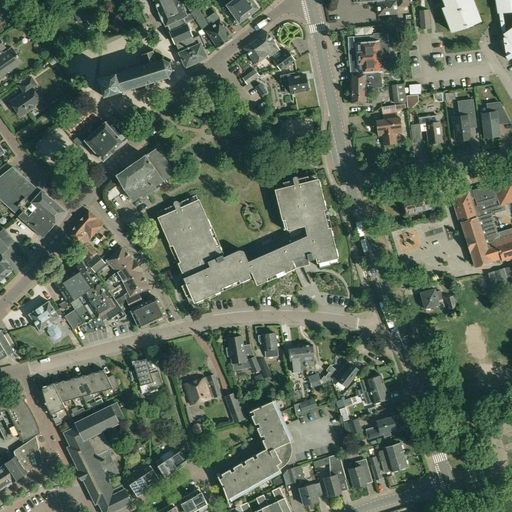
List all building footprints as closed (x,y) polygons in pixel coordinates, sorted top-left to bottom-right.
[(153,0),(160,13),(159,13),(160,14),(160,15),(163,20),(162,21),(163,21),(163,22),(164,22),(165,26),(167,25),(170,31),(175,44),(176,44),(186,66),(187,66),(188,67),(193,64),(193,63),(206,57),(202,48),(205,46),(200,35),(193,38),(190,33),(190,32),(187,25),(186,24),(183,18),(187,16),(179,0),(153,0)] [(192,0),(182,0),(194,18),(204,33),(206,32),(218,48),(232,38),(215,13),(207,19),(202,11),(192,0)] [(224,0),(228,5),(226,5),(239,23),(258,9),(252,0),(224,0)] [(354,0),(354,2),(362,2),(377,1),(378,15),(397,14),(396,1),(384,2),(384,0),(354,0)] [(443,0),(446,7),(443,8),(448,23),(452,21),(455,30),(451,31),(451,32),(474,23),(472,20),(479,17),(472,0),(443,0)] [(511,0),(495,0),(498,13),(511,10),(511,0)] [(84,7),(73,12),(78,22),(89,18),(84,7)] [(428,10),(419,11),(421,29),(430,28),(428,10)] [(506,36),(503,38),(505,56),(507,60),(511,57),(511,29),(505,34),(506,36)] [(267,32),(244,49),(255,64),(268,55),(269,56),(279,49),(267,32)] [(374,36),(353,38),(353,45),(358,44),(359,54),(358,54),(359,64),(360,64),(360,73),(362,73),(364,72),(364,74),(365,74),(365,83),(382,82),(381,71),(380,63),(390,62),(388,42),(387,42),(387,35),(383,35),(383,33),(374,34),(374,36)] [(0,78),(22,63),(12,48),(4,54),(1,51),(5,48),(0,40),(0,78)] [(116,73),(98,79),(104,97),(121,92),(122,95),(124,94),(123,91),(133,88),(134,91),(136,91),(135,88),(145,85),(146,88),(147,87),(146,84),(153,82),(154,85),(156,85),(155,82),(161,80),(162,83),(163,82),(162,79),(167,78),(169,80),(171,79),(169,76),(171,71),(174,71),(175,70),(172,69),(170,63),(172,61),(171,60),(169,62),(163,59),(164,56),(162,56),(162,59),(157,61),(153,51),(154,49),(153,49),(151,51),(142,54),(141,53),(140,54),(142,55),(145,64),(141,66),(140,63),(138,63),(139,66),(129,69),(128,66),(127,67),(127,70),(117,73),(116,70),(115,70),(116,73)] [(288,51),(274,61),(281,70),(294,60),(288,51)] [(254,79),(250,73),(243,79),(247,84),(254,79)] [(294,74),(281,76),(283,86),(285,86),(287,94),(308,90),(307,88),(308,87),(307,83),(306,82),(305,75),(295,77),(294,74)] [(351,77),(351,89),(352,89),(352,103),(372,104),(372,88),(383,88),(382,82),(365,83),(365,74),(364,74),(352,75),(352,77),(351,77)] [(19,97),(11,103),(21,117),(35,107),(34,106),(41,101),(32,88),(36,85),(31,78),(19,86),(24,93),(19,97)] [(404,82),(392,83),(392,87),(393,87),(393,88),(394,101),(395,103),(405,102),(405,100),(404,88),(405,88),(404,82)] [(261,84),(256,87),(262,95),(267,92),(261,84)] [(420,84),(409,85),(410,96),(418,95),(421,95),(420,84)] [(442,94),(434,95),(434,98),(439,102),(442,102),(442,94)] [(410,96),(406,96),(407,107),(413,107),(418,101),(418,95),(410,96)] [(460,117),(453,118),(456,141),(470,139),(468,125),(475,124),(472,100),(458,102),(460,117)] [(406,103),(381,106),(382,114),(397,112),(396,110),(406,108),(406,103)] [(488,114),(482,114),(485,137),(499,135),(497,121),(508,120),(499,103),(487,104),(488,114)] [(383,119),(376,120),(378,136),(382,135),(383,145),(396,144),(395,133),(402,133),(399,117),(397,117),(397,112),(382,114),(383,119)] [(90,135),(84,140),(103,161),(127,138),(109,119),(90,135)] [(439,122),(420,125),(421,132),(427,131),(428,144),(442,143),(439,122)] [(411,125),(412,133),(419,132),(418,124),(411,125)] [(511,137),(511,124),(503,125),(503,138),(511,137)] [(145,155),(116,175),(125,190),(125,189),(133,201),(141,195),(163,180),(175,173),(158,148),(146,156),(145,155)] [(0,200),(19,216),(41,192),(12,167),(1,176),(0,174),(0,200)] [(174,205),(157,212),(163,226),(163,227),(162,227),(162,228),(162,229),(162,230),(163,230),(164,230),(164,231),(165,231),(171,244),(169,245),(178,265),(180,264),(185,277),(183,278),(186,284),(182,286),(190,303),(203,297),(204,298),(205,298),(206,298),(207,298),(207,297),(208,297),(208,296),(208,295),(221,290),(222,291),(242,283),(242,281),(250,277),(248,274),(252,272),(258,283),(266,280),(267,282),(287,273),(286,271),(295,267),(291,260),(307,256),(309,260),(317,258),(319,268),(339,263),(335,248),(336,248),(336,247),(336,246),(336,245),(336,244),(335,244),(334,244),(334,243),(330,229),(332,229),(327,207),(325,208),(321,194),(322,193),(322,192),(323,192),(323,191),(323,190),(322,190),(322,189),(321,189),(320,189),(316,174),(298,179),(298,177),(296,176),(294,177),(293,178),(293,180),(275,184),(278,199),(278,200),(277,200),(277,201),(277,202),(277,203),(278,203),(278,204),(279,204),(280,204),(283,218),(281,219),(284,230),(286,229),(287,234),(245,253),(243,251),(241,250),(238,250),(223,257),(219,247),(221,246),(212,226),(210,227),(204,213),(205,213),(205,212),(205,211),(205,210),(204,209),(203,209),(196,195),(179,203),(178,201),(176,200),(174,201),(174,203),(174,205)] [(469,192),(451,197),(460,226),(462,225),(475,266),(502,258),(503,260),(511,256),(511,233),(499,238),(491,214),(505,210),(503,204),(511,201),(511,181),(494,187),(494,188),(492,188),(491,185),(473,191),(469,193),(469,192)] [(434,190),(421,193),(424,205),(429,204),(430,206),(437,204),(434,190)] [(41,192),(19,216),(43,237),(66,212),(42,191),(41,192)] [(421,193),(403,197),(407,214),(426,210),(424,205),(421,193)] [(88,210),(79,221),(94,234),(104,224),(97,218),(97,217),(88,210)] [(74,227),(70,235),(78,245),(89,256),(96,253),(86,242),(94,234),(79,221),(74,227)] [(0,280),(2,281),(4,279),(4,277),(6,276),(6,275),(13,270),(7,263),(8,262),(1,254),(8,248),(0,238),(0,280)] [(101,259),(91,268),(96,274),(106,266),(110,264),(116,271),(117,271),(117,272),(132,258),(122,247),(107,260),(104,263),(101,259)] [(97,254),(87,263),(91,268),(101,259),(97,254)] [(117,271),(112,275),(114,278),(119,275),(124,282),(142,273),(142,274),(143,273),(133,257),(132,258),(117,272),(117,271)] [(83,261),(56,280),(70,302),(78,297),(78,296),(101,282),(83,261)] [(511,273),(510,267),(487,273),(494,297),(511,291),(511,273)] [(142,273),(124,282),(128,291),(124,295),(126,298),(138,292),(149,287),(142,274),(142,273)] [(101,282),(78,296),(79,297),(93,319),(104,313),(108,320),(123,311),(119,305),(118,304),(110,292),(101,282)] [(38,295),(45,300),(52,292),(45,287),(38,295)] [(435,289),(420,293),(423,301),(421,302),(423,308),(424,308),(425,309),(440,305),(438,300),(443,299),(440,290),(436,291),(435,289)] [(138,292),(126,298),(128,304),(141,298),(138,292)] [(453,296),(445,298),(448,309),(456,307),(453,296)] [(131,309),(139,328),(142,328),(150,325),(149,322),(156,319),(157,321),(165,317),(166,315),(158,298),(156,297),(143,303),(131,309)] [(141,298),(128,304),(131,309),(143,303),(141,298)] [(49,301),(29,314),(40,331),(47,325),(49,327),(48,331),(53,338),(57,339),(61,337),(62,332),(57,325),(53,324),(52,322),(59,317),(60,317),(49,301)] [(65,301),(59,304),(63,309),(68,306),(65,301)] [(75,309),(64,316),(73,329),(84,323),(75,309)] [(1,331),(0,331),(0,360),(14,352),(1,331)] [(263,334),(258,335),(259,343),(261,344),(264,344),(265,350),(266,357),(278,355),(277,349),(276,333),(263,334)] [(228,348),(227,348),(227,349),(228,355),(228,356),(229,356),(229,355),(231,355),(232,363),(233,363),(234,369),(240,368),(240,369),(251,367),(253,372),(260,370),(255,357),(248,359),(248,360),(245,360),(242,337),(242,336),(241,336),(229,338),(228,338),(228,339),(230,348),(228,348)] [(312,344),(301,345),(302,361),(306,361),(306,364),(307,364),(308,367),(313,366),(313,368),(315,367),(315,360),(314,360),(312,344)] [(301,345),(289,347),(291,362),(292,372),(303,370),(302,361),(301,345)] [(263,357),(257,360),(261,369),(267,366),(263,357)] [(136,370),(130,372),(133,379),(138,378),(141,386),(147,384),(149,392),(157,389),(157,387),(163,385),(158,371),(151,373),(146,358),(133,362),(136,370)] [(339,372),(335,377),(346,386),(359,371),(352,365),(348,370),(344,367),(343,367),(339,372)] [(324,376),(322,380),(326,383),(328,379),(329,380),(331,381),(334,377),(335,377),(339,372),(331,366),(328,372),(329,373),(326,377),(324,376)] [(94,374),(102,391),(112,388),(113,390),(120,387),(113,374),(107,377),(103,369),(94,374)] [(84,376),(84,377),(92,394),(102,391),(94,374),(93,372),(84,376)] [(318,373),(309,376),(312,388),(322,385),(318,373)] [(205,377),(184,384),(190,405),(211,398),(211,397),(214,397),(221,395),(215,374),(208,377),(209,382),(207,383),(205,377)] [(261,374),(254,377),(257,382),(263,380),(261,374)] [(74,379),(82,396),(83,396),(85,402),(93,398),(91,394),(92,394),(84,377),(84,376),(83,375),(74,379)] [(367,378),(360,381),(363,389),(364,393),(370,391),(384,386),(381,375),(367,380),(367,378)] [(64,382),(72,399),(82,396),(74,379),(73,377),(64,382)] [(54,385),(62,402),(62,401),(72,399),(64,382),(63,380),(54,385)] [(53,383),(42,388),(46,405),(56,425),(61,423),(56,412),(65,407),(62,401),(62,402),(54,385),(53,383)] [(370,393),(364,395),(367,403),(369,403),(373,401),(374,403),(388,398),(384,386),(370,391),(370,393)] [(0,430),(5,441),(19,434),(21,437),(23,441),(40,432),(40,431),(39,430),(39,429),(39,427),(38,426),(38,425),(37,424),(37,423),(36,421),(36,420),(35,419),(35,418),(34,417),(34,415),(33,414),(33,413),(32,412),(31,411),(31,410),(30,409),(29,408),(29,407),(28,405),(27,404),(27,403),(26,402),(25,401),(25,400),(24,399),(25,396),(20,395),(20,396),(20,397),(19,397),(19,398),(19,399),(18,399),(18,400),(17,400),(17,401),(16,401),(16,402),(15,402),(15,403),(14,403),(13,403),(13,404),(12,404),(11,404),(10,405),(9,405),(8,405),(7,405),(6,405),(5,405),(4,404),(3,404),(2,404),(2,403),(1,403),(0,403),(0,402),(0,430)] [(344,398),(335,401),(338,408),(347,405),(344,398)] [(267,449),(218,477),(222,485),(227,499),(230,498),(231,501),(281,472),(279,469),(283,467),(283,466),(284,466),(285,465),(286,465),(286,464),(287,463),(287,462),(288,462),(288,461),(289,460),(289,459),(290,459),(290,458),(290,457),(291,456),(291,455),(291,454),(291,453),(291,452),(292,451),(292,450),(292,449),(291,448),(291,447),(291,446),(291,445),(291,444),(290,443),(290,442),(290,441),(293,440),(290,433),(282,415),(280,410),(275,400),(250,411),(265,443),(264,443),(264,444),(267,449)] [(307,401),(299,403),(303,413),(310,410),(307,401)] [(77,426),(64,432),(70,446),(67,447),(79,473),(78,473),(82,480),(83,479),(95,505),(98,503),(102,511),(113,511),(132,503),(125,490),(124,490),(122,485),(113,490),(107,478),(118,473),(111,457),(115,454),(112,448),(110,448),(106,439),(110,437),(107,429),(119,423),(125,420),(117,403),(111,406),(111,405),(75,422),(77,426)] [(241,405),(229,409),(234,423),(244,420),(246,419),(241,405)] [(187,406),(184,407),(187,417),(188,423),(192,421),(190,416),(189,411),(187,406)] [(345,407),(340,409),(343,421),(349,419),(345,407)] [(167,408),(159,414),(165,421),(173,415),(167,408)] [(378,427),(374,429),(376,437),(383,434),(385,434),(386,436),(392,434),(391,430),(396,428),(392,417),(377,421),(378,425),(378,427)] [(358,418),(347,422),(352,434),(362,431),(358,418)] [(36,436),(14,450),(15,455),(16,456),(27,471),(34,467),(33,465),(40,463),(43,461),(36,436)] [(385,449),(380,451),(383,460),(388,459),(403,454),(400,443),(384,448),(385,449)] [(161,458),(155,462),(164,475),(187,460),(185,457),(181,445),(172,451),(174,454),(163,462),(161,458)] [(331,476),(324,478),(327,491),(326,491),(328,498),(333,496),(332,495),(341,493),(338,482),(346,480),(341,462),(339,454),(329,457),(329,465),(331,476)] [(383,460),(381,461),(382,465),(384,473),(391,471),(407,466),(403,454),(388,459),(383,460)] [(8,461),(0,466),(0,477),(6,486),(19,477),(27,471),(16,456),(8,461)] [(376,456),(369,458),(371,465),(378,462),(376,456)] [(356,467),(348,469),(351,478),(350,478),(351,485),(353,484),(354,487),(366,483),(363,473),(369,471),(365,458),(355,462),(356,467)] [(321,459),(314,462),(316,468),(323,466),(321,459)] [(378,462),(371,465),(373,471),(375,480),(382,478),(380,469),(378,462)] [(133,477),(127,481),(136,494),(159,479),(150,465),(144,469),(146,473),(135,480),(133,477)] [(287,470),(283,475),(286,485),(297,482),(298,484),(304,506),(319,501),(318,496),(314,485),(314,484),(304,487),(303,482),(305,481),(301,466),(287,470)] [(176,486),(186,481),(183,474),(173,479),(176,486)] [(268,505),(271,511),(290,511),(291,511),(279,487),(272,491),(277,501),(268,505)] [(199,488),(189,493),(198,510),(208,504),(199,488)] [(189,493),(179,499),(186,511),(193,511),(198,510),(189,493)] [(252,511),(271,511),(268,505),(263,494),(256,498),(261,508),(252,511)] [(178,511),(173,502),(163,508),(165,511),(178,511)] [(242,511),(252,511),(248,502),(240,506),(242,511)]
